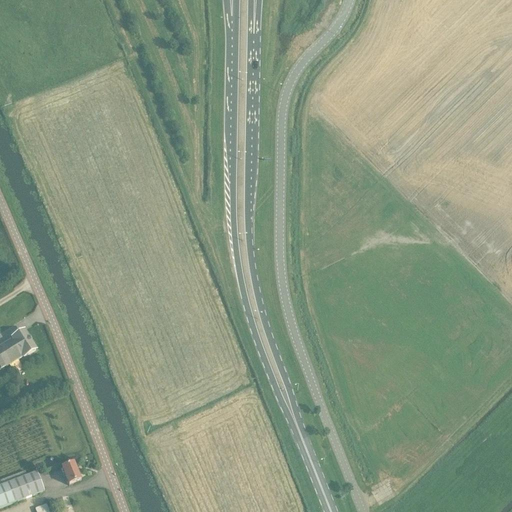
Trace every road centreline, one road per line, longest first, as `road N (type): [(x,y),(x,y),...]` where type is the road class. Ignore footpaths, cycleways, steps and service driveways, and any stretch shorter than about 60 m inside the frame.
road 1 (unclassified): [(362,511),(290,322),(279,261),(284,99),(349,0)]
road 2 (primary): [(235,19),(237,259),(253,329),(294,420)]
road 3 (primary): [(294,420),(251,259),(254,18)]
road 4 (unclassified): [(124,511),(0,201)]
